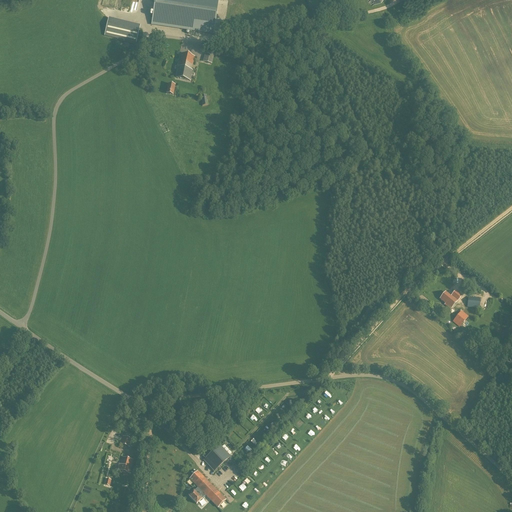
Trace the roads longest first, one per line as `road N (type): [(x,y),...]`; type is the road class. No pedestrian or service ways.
road 1 (unclassified): [(511,484),(411,390),(384,377),(142,403),(22,329)]
road 2 (unclassified): [(22,329),(53,203),(54,108),(145,44)]
road 3 (track): [(145,44),(163,35),(221,42),(399,0)]
road 4 (track): [(326,378),(405,291),(511,207)]
